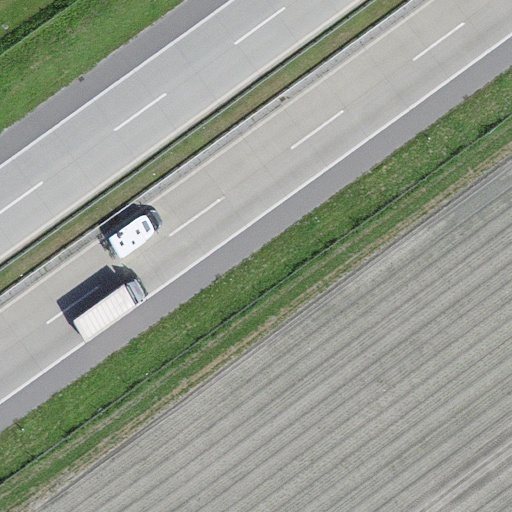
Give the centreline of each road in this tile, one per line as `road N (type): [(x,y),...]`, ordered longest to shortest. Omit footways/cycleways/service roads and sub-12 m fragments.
road 1 (motorway): [(0,355),(482,0)]
road 2 (motorway): [(287,0),(0,210)]
